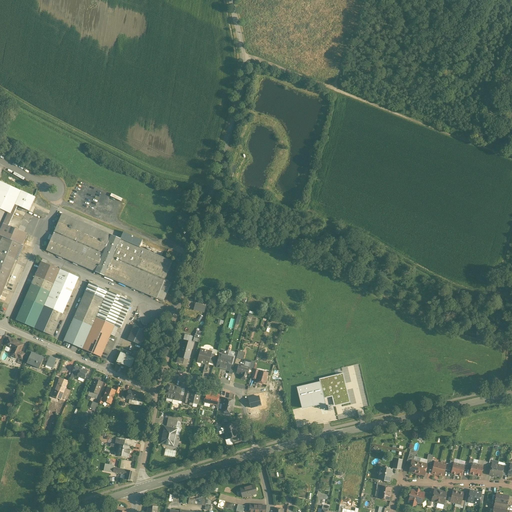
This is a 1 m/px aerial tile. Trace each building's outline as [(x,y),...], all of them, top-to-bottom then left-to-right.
[(21,191),(1,182),(0,183),(0,209),(8,213),(10,214),(15,205),(21,191)] [(21,191),(15,205),(17,206),(18,206),(29,211),(35,197),(21,191)] [(8,213),(0,230),(0,235),(22,245),(27,234),(8,226),(16,209),(17,206),(15,205),(10,214),(8,213)] [(0,209),(0,230),(8,213),(0,209)] [(120,239),(62,213),(46,250),(157,299),(165,280),(173,262),(140,247),(120,239)] [(194,229),(185,227),(182,238),(191,240),(194,229)] [(142,243),(143,240),(123,232),(120,239),(140,247),(142,243)] [(22,245),(0,235),(0,265),(12,270),(22,245)] [(17,259),(7,289),(13,291),(23,260),(17,259)] [(60,270),(41,262),(32,284),(50,292),(60,270)] [(0,298),(12,270),(0,265),(0,298)] [(78,278),(60,270),(50,292),(44,306),(56,311),(63,314),(78,278)] [(165,280),(157,299),(163,302),(171,283),(165,280)] [(99,287),(89,283),(85,292),(95,296),(99,287)] [(50,292),(32,284),(16,320),(34,328),(44,306),(50,292)] [(110,291),(99,287),(95,296),(104,300),(123,308),(124,305),(126,299),(120,296),(110,291)] [(95,296),(85,292),(74,318),(87,324),(92,326),(96,318),(104,300),(95,296)] [(123,308),(104,300),(96,318),(115,326),(120,312),(123,308)] [(204,312),(206,305),(195,303),(193,310),(204,312)] [(56,311),(44,306),(34,328),(53,336),(63,314),(56,311)] [(87,324),(74,318),(64,341),(82,349),(88,335),(90,331),(85,329),(87,324)] [(115,326),(96,318),(92,326),(87,324),(85,329),(90,331),(88,335),(97,339),(101,330),(111,335),(115,326)] [(147,331),(134,326),(128,340),(140,345),(147,331)] [(97,339),(88,335),(82,349),(101,357),(111,335),(101,330),(97,339)] [(23,344),(8,338),(5,345),(10,347),(11,346),(12,347),(13,347),(14,349),(12,350),(10,354),(12,355),(16,357),(22,359),(25,354),(20,352),(23,344)] [(193,343),(184,341),(182,349),(181,349),(178,357),(188,359),(193,343)] [(213,352),(201,349),(197,362),(205,365),(205,366),(208,367),(209,363),(212,354),(213,352)] [(245,353),(238,351),(236,358),(237,359),(243,360),(245,355),(245,353)] [(44,358),(32,352),(27,363),(39,369),(44,358)] [(135,358),(121,352),(116,364),(130,370),(135,358)] [(227,356),(220,354),(218,363),(216,367),(217,367),(223,369),(227,356)] [(56,359),(51,356),(46,365),(53,369),(56,359)] [(233,358),(227,356),(223,369),(230,371),(230,370),(231,367),(233,359),(233,358)] [(244,361),(243,366),(249,368),(253,369),(255,364),(244,361)] [(243,366),(239,365),(236,373),(242,375),(243,375),(247,376),(247,377),(248,374),(249,368),(243,366)] [(81,368),(75,366),(73,372),(76,373),(75,375),(77,377),(81,368)] [(82,369),(81,368),(77,377),(78,377),(81,378),(85,380),(88,371),(85,370),(86,368),(83,367),(83,369),(82,369)] [(260,371),(253,369),(252,375),(251,378),(257,379),(260,371)] [(264,372),(260,371),(257,379),(257,381),(257,382),(258,383),(260,383),(261,382),(265,384),(268,374),(265,373),(264,372)] [(320,382),(324,399),(332,397),(334,404),(341,402),(342,405),(350,403),(347,390),(345,391),(343,384),(345,383),(343,373),(319,379),(320,382)] [(69,382),(60,378),(57,386),(58,387),(53,397),(55,397),(59,399),(62,393),(64,393),(69,382)] [(103,383),(95,380),(90,391),(95,393),(99,394),(103,383)] [(324,399),(320,382),(297,387),(301,408),(325,402),(324,399)] [(170,385),(169,385),(168,392),(166,398),(167,398),(173,399),(175,387),(172,386),(172,385),(170,385)] [(116,391),(108,387),(106,391),(104,396),(103,398),(102,401),(103,401),(111,404),(113,399),(115,394),(115,392),(116,391)] [(178,388),(175,387),(173,399),(179,400),(180,395),(182,389),(182,388),(181,387),(179,387),(178,387),(178,388)] [(201,391),(192,389),(191,391),(191,393),(189,392),(189,395),(188,399),(187,403),(187,404),(191,405),(192,403),(195,404),(198,404),(201,391)] [(144,394),(128,390),(126,399),(130,399),(142,402),(143,402),(144,394)] [(219,395),(206,392),(204,402),(211,404),(217,405),(218,399),(219,395)] [(260,393),(248,395),(250,402),(261,399),(260,393)] [(225,399),(224,399),(223,405),(222,410),(224,411),(224,412),(224,414),(228,415),(230,414),(230,412),(232,413),(234,401),(228,400),(225,399)] [(261,403),(250,405),(254,418),(262,416),(261,413),(260,408),(263,408),(262,402),(261,403)] [(88,414),(84,427),(89,429),(94,417),(88,414)] [(178,420),(168,418),(167,426),(176,428),(176,427),(178,420)] [(224,430),(225,433),(237,430),(236,424),(228,426),(223,427),(224,430)] [(176,428),(167,426),(166,428),(165,428),(164,433),(163,433),(162,437),(162,438),(163,438),(162,443),(167,444),(168,445),(170,446),(171,445),(173,445),(174,440),(175,439),(176,437),(175,435),(175,434),(176,428)] [(237,430),(225,433),(226,439),(231,438),(239,436),(237,430)] [(126,438),(116,438),(115,444),(115,448),(119,448),(120,445),(124,446),(126,438)] [(124,446),(120,445),(119,448),(117,456),(128,458),(130,447),(124,446)] [(166,448),(164,455),(175,458),(177,451),(166,448)] [(415,454),(410,453),(407,462),(411,463),(412,461),(413,461),(414,457),(415,454)] [(402,460),(395,459),(393,468),(400,469),(402,460)] [(413,461),(412,461),(411,463),(409,472),(416,473),(416,474),(420,475),(421,474),(425,475),(427,465),(426,464),(419,463),(413,461)] [(435,462),(434,462),(433,467),(431,473),(443,476),(445,470),(446,467),(446,465),(435,462)] [(452,467),(451,474),(456,475),(459,464),(454,463),(452,467)] [(472,463),(471,467),(469,474),(475,475),(478,464),(472,463)] [(498,465),(492,463),(490,472),(489,474),(495,476),(498,465)] [(465,465),(459,464),(456,475),(462,477),(464,470),(465,465)] [(483,466),(478,464),(475,475),(481,477),(482,470),(483,466)] [(498,465),(495,476),(501,477),(504,466),(498,465)] [(387,466),(384,468),(381,468),(380,471),(377,473),(379,476),(378,479),(389,482),(390,476),(393,474),(391,472),(392,470),(389,469),(388,469),(387,466)] [(135,472),(126,470),(119,469),(119,473),(118,473),(121,474),(125,475),(124,479),(133,481),(135,472)] [(68,472),(62,470),(59,482),(65,483),(68,472)] [(257,493),(255,485),(241,489),(243,497),(257,493)] [(386,487),(381,486),(380,488),(378,498),(383,499),(384,500),(386,501),(387,500),(389,500),(391,488),(386,487)] [(416,491),(412,490),(409,500),(411,501),(411,503),(416,504),(416,502),(420,503),(421,499),(423,500),(423,498),(424,493),(423,493),(419,492),(419,491),(416,490),(416,491)] [(441,491),(434,490),(433,497),(432,501),(438,503),(441,491)] [(447,493),(441,491),(438,503),(444,504),(445,500),(447,493)] [(509,496),(496,493),(493,507),(506,510),(509,496)] [(235,504),(225,501),(224,508),(233,510),(235,504)]
